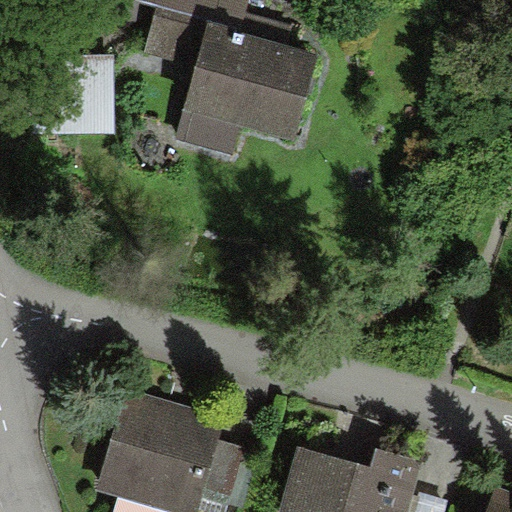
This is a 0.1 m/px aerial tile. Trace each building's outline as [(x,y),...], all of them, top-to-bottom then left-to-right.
[(237,161),(245,134),(291,148),(316,66),(234,42),(246,0),(133,0),(132,4),(154,10),(141,55),(197,72),(176,143),(237,161)] [(112,60),(20,64),(23,141),(114,137),(112,60)] [(133,396),(103,494),(162,511),(196,511),(202,492),(231,501),(244,455),(214,446),(221,422),(173,407),(133,396)] [(297,450),(278,511),(411,511),(415,501),(425,465),(379,451),(372,473),(297,450)] [(511,511),(511,494),(499,490),(490,511),(511,511)] [(446,511),(447,510),(415,501),(411,511),(446,511)]
